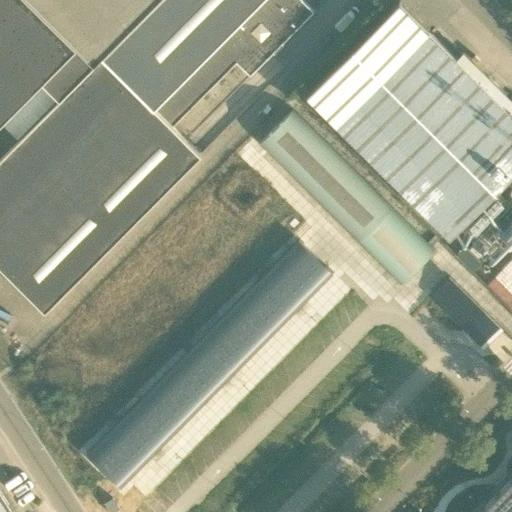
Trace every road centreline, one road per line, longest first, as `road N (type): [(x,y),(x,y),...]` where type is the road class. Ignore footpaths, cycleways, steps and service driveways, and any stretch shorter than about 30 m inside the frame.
road 1 (unclassified): [(375,511),(511,374)]
road 2 (unclassified): [(0,404),(72,511)]
